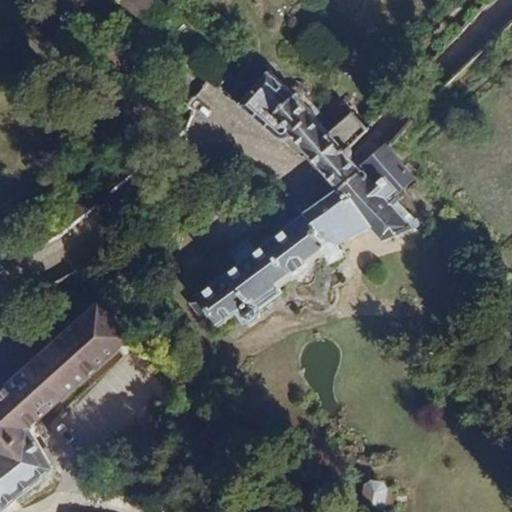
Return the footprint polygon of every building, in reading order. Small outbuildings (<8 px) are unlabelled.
[(152,0),(123,0),(124,0),(159,30),(171,17),(152,0)] [(319,58),(335,32),(314,19),(298,45),(319,58)] [(272,72),(245,105),(286,139),(299,133),(335,180),(341,189),(362,170),(356,160),(349,151),(370,130),(354,110),(330,128),(305,94),(307,91),(307,85),(303,80),(298,79),(292,81),(289,86),(272,72)] [(307,215),(201,296),(209,306),(207,308),(214,317),(217,316),(225,327),(242,314),(250,324),(254,321),(256,324),(265,318),(263,315),(267,312),(264,308),(285,292),(282,288),(327,253),(332,261),(344,255),(337,240),(373,223),(383,236),(412,228),(399,194),(419,175),(392,143),(362,170),(341,189),(307,215)] [(0,503),(8,511),(57,467),(32,427),(134,338),(104,303),(0,394),(0,503)]
